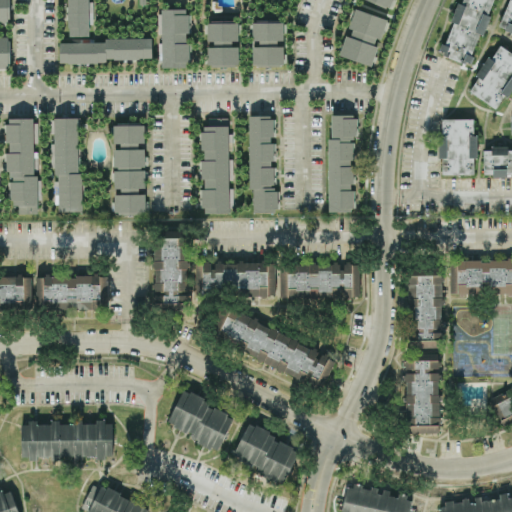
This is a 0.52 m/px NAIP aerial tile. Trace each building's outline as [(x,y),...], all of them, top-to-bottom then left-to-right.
[(0,0),(0,22),(8,22),(8,0),(0,0)] [(68,0),(68,36),(87,35),(86,0),(68,0)] [(367,0),(385,7),(390,8),(393,0),(367,0)] [(495,0),(459,0),(445,56),(471,63),(478,34),(486,36),(495,0)] [(511,32),(511,0),(507,0),(498,28),(511,32)] [(162,67),(188,67),(188,32),(189,32),(189,8),(158,8),(158,33),(159,33),(159,55),(162,55),(162,67)] [(339,55),(371,65),(377,46),(386,18),(355,8),(347,35),(345,34),(339,55)] [(283,21),(251,21),(251,43),(252,43),(252,65),(283,65),(283,21)] [(239,22),(207,22),(207,43),(208,66),(239,66),(239,22)] [(0,36),(0,66),(9,66),(9,36),(0,36)] [(59,41),(59,60),(152,60),(152,37),(104,37),(104,41),(59,41)] [(468,91),(498,109),(511,86),(511,52),(497,43),(468,91)] [(253,211),(275,211),(275,142),(273,142),(273,114),(249,114),(249,189),(253,189),(253,211)] [(328,211),(353,210),(352,159),(354,159),(353,137),(356,137),(356,114),(331,114),(331,137),(327,137),(328,211)] [(227,116),(208,117),(208,125),(201,125),(202,160),(201,160),(202,189),(201,189),(202,212),(232,212),(232,187),(229,187),(227,116)] [(35,117),(7,117),(8,204),(18,204),(18,213),(36,212),(35,117)] [(79,117),(54,117),(54,142),(55,142),(56,211),(80,210),(79,117)] [(474,118),(439,118),(440,158),(442,158),(442,174),(475,174),(474,118)] [(115,213),(146,213),(145,191),(144,146),(145,146),(144,123),(113,124),(114,146),(114,191),(115,213)] [(511,174),(511,147),(483,147),(483,174),(511,174)] [(153,238),(155,308),(188,308),(186,237),(153,238)] [(450,292),(498,292),(511,292),(511,259),(450,259),(450,292)] [(275,263),(213,261),(213,263),(196,262),(195,287),(240,289),(240,292),(249,293),(249,295),(274,295),(275,263)] [(280,299),(360,296),(358,262),(340,263),(340,262),(279,264),(280,299)] [(441,267),(409,268),(411,347),(443,346),(441,267)] [(36,308),(100,309),(100,299),(107,299),(108,276),(36,274),(36,308)] [(0,275),(0,308),(32,308),(31,275),(0,275)] [(322,388),(336,356),(222,306),(212,328),(247,343),(243,353),(322,388)] [(438,432),(440,354),(403,353),(403,368),(410,368),(410,373),(407,373),(405,432),(438,432)] [(500,423),(511,418),(511,389),(490,397),(500,423)] [(166,426),(220,448),(235,414),(181,391),(166,426)] [(37,457),(112,456),(112,421),(21,422),(21,458),(37,458),(37,457)] [(283,483),(299,446),(247,424),(233,455),(258,466),(256,471),(283,483)] [(82,511),(146,511),(149,506),(93,482),(80,511),(82,511)] [(409,511),(412,497),(397,494),(397,493),(378,490),(378,489),(347,483),(341,511),(409,511)] [(0,511),(18,511),(11,489),(0,492),(0,511)] [(439,511),(511,511),(511,493),(499,495),(499,498),(481,500),(481,496),(471,497),(471,499),(439,502),(439,511)]
